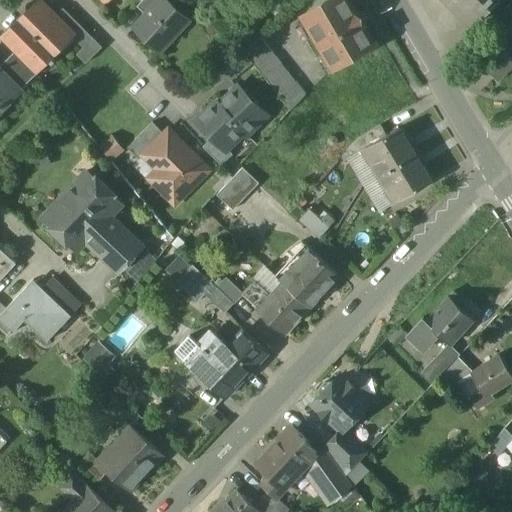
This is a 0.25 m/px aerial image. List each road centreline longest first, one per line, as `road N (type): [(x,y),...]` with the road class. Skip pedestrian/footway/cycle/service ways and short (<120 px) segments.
road 1 (residential): [(491,169),(164,511)]
road 2 (tertiary): [(388,0),(491,169)]
road 3 (residential): [(76,0),(192,113)]
